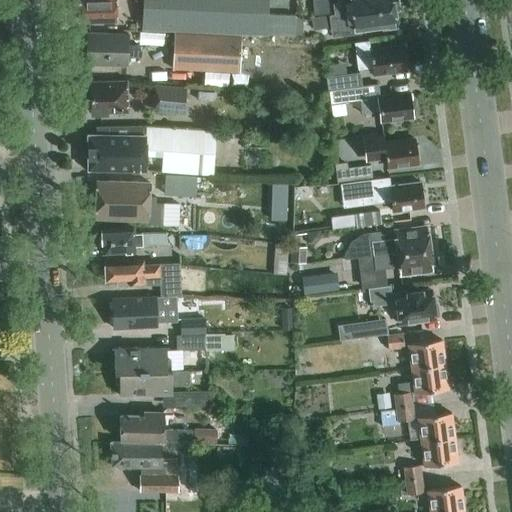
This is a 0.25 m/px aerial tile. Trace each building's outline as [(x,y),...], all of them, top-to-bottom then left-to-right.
[(79,0),(80,17),(84,17),(84,23),(117,22),(115,0),(79,0)] [(144,0),(143,28),(293,36),(294,16),(285,16),(286,5),(265,3),(265,0),(144,0)] [(329,13),(328,0),(316,0),(314,0),(315,14),(329,13)] [(334,15),(393,7),(398,6),(397,0),(337,0),(338,4),(333,4),(334,15)] [(396,24),(393,7),(334,15),(329,15),(332,36),(356,33),(356,29),(396,24)] [(327,28),(326,16),(313,18),(314,29),(327,28)] [(241,36),(175,32),(173,69),(239,73),(241,36)] [(127,66),(128,34),(87,34),(86,64),(127,66)] [(373,74),(407,69),(403,45),(370,50),(368,40),(355,42),(358,69),(372,67),(373,74)] [(361,86),(360,73),(327,77),(331,104),(360,100),(362,114),(379,112),(380,120),(413,116),(410,92),(379,96),(378,84),(361,86)] [(92,114),(128,113),(127,82),(87,83),(88,93),(92,96),(92,114)] [(184,114),(186,87),(154,84),(152,111),(184,114)] [(215,175),(216,154),(217,131),(143,126),(97,127),(97,135),(88,135),(89,169),(146,170),(146,156),(163,157),(163,171),(215,175)] [(387,166),(419,162),(415,139),(384,143),(382,133),(367,135),(370,159),(385,157),(387,166)] [(349,182),(372,178),(371,164),(347,167),(349,182)] [(165,183),(164,194),(195,196),(197,176),(166,174),(165,183)] [(389,177),(370,179),(358,181),(362,204),(391,200),(392,210),(424,206),(421,182),(391,186),(389,177)] [(151,182),(96,181),(95,219),(147,220),(147,224),(162,224),(162,195),(151,195),(151,182)] [(286,220),(287,184),(273,183),(271,219),(286,220)] [(357,226),(381,223),(379,210),(331,216),(333,228),(357,225),(357,226)] [(344,259),(373,255),(430,247),(427,228),(394,232),(395,239),(390,240),(378,232),(363,234),(351,242),(344,255),(344,259)] [(168,246),(167,231),(134,233),(134,229),(102,230),(102,246),(103,245),(104,254),(135,252),(135,247),(168,246)] [(286,275),(288,245),(275,244),(273,274),(286,275)] [(305,263),(306,247),(292,247),(291,262),(305,263)] [(430,247),(373,255),(373,258),(355,261),(357,282),(359,282),(360,290),(367,289),(367,287),(379,286),(376,269),(398,266),(399,272),(432,268),(430,247)] [(106,281),(117,281),(118,286),(145,284),(145,278),(160,277),(161,295),(182,294),(180,264),(144,266),(144,261),(105,263),(106,281)] [(335,290),(333,274),(303,278),(305,294),(335,290)] [(435,315),(438,315),(437,302),(433,302),(432,289),(390,295),(389,285),(368,288),(371,305),(390,303),(391,309),(398,309),(399,322),(435,317),(435,315)] [(178,320),(177,296),(113,298),(114,328),(157,326),(157,321),(178,320)] [(205,333),(205,318),(180,319),(181,334),(205,333)] [(293,329),(293,319),(283,320),(283,329),(293,329)] [(386,319),(338,325),(340,340),(388,334),(386,319)] [(234,335),(225,335),(225,333),(176,335),(177,349),(206,348),(206,350),(235,349),(234,335)] [(412,368),(445,363),(441,339),(404,344),(403,333),(387,335),(387,336),(372,338),(373,349),(388,347),(389,349),(397,348),(398,358),(410,356),(412,368)] [(115,371),(172,370),(172,369),(167,369),(167,346),(114,347),(115,371)] [(445,363),(412,368),(415,392),(448,388),(445,363)] [(189,384),(189,370),(172,370),(115,371),(115,373),(120,373),(120,395),(172,394),(172,384),(189,384)] [(211,391),(182,391),(182,406),(211,406),(211,391)] [(411,391),(394,393),(396,406),(412,404),(411,391)] [(391,407),(390,398),(378,399),(379,409),(391,407)] [(414,418),(412,404),(396,406),(397,420),(414,418)] [(193,430),(172,429),(164,429),(164,412),(144,412),(144,416),(121,416),(122,441),(203,443),(203,431),(193,431),(193,430)] [(419,416),(422,441),(454,437),(451,412),(419,416)] [(457,461),(454,437),(422,441),(425,465),(457,461)] [(142,491),(179,492),(179,475),(178,475),(178,459),(163,459),(161,444),(111,443),(113,467),(143,467),(143,476),(142,476),(142,491)] [(404,466),(405,479),(406,480),(423,478),(421,464),(404,466)] [(425,492),(423,478),(406,480),(407,494),(425,492)] [(428,490),(431,511),(447,511),(463,510),(460,485),(428,490)]
